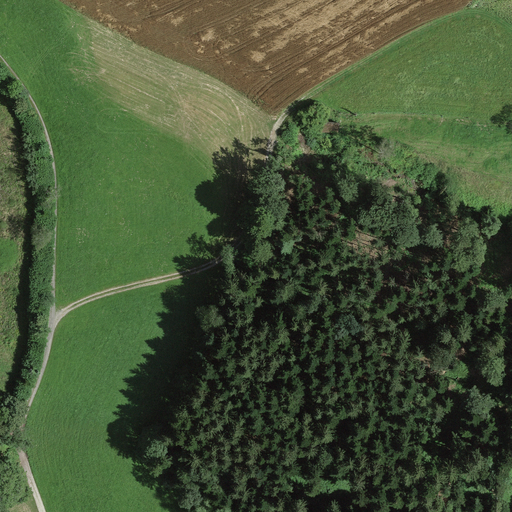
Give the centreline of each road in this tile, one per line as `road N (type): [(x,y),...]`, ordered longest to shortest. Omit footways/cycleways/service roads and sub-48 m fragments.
road 1 (track): [(51,327),(74,308),(219,262),(243,239),(276,134),(307,95),(461,15),(490,17),(511,31)]
road 2 (track): [(51,327),(51,162),(40,121),(0,61)]
road 3 (track): [(42,511),(22,445),(51,327)]
